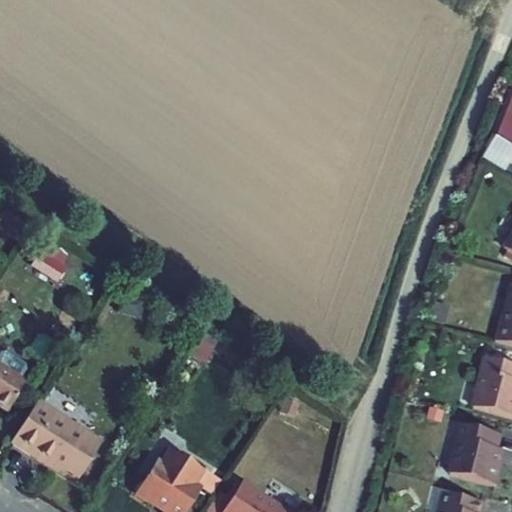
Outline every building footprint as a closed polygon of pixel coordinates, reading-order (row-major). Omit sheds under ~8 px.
[(511,92),(510,91),(493,136),(511,147),(511,92)] [(66,263),(41,247),(33,259),(58,275),(66,263)] [(495,343),(511,347),(511,291),(505,319),(502,318),(495,343)] [(0,408),(6,413),(24,384),(19,380),(25,371),(24,366),(4,352),(0,353),(0,408)] [(474,409),(511,419),(511,367),(486,361),(474,409)] [(78,480),(101,443),(36,402),(10,443),(58,473),(60,469),(78,480)] [(450,476),(495,487),(500,466),(499,466),(502,453),(498,452),(502,437),(462,427),(450,476)] [(137,483),(131,492),(149,503),(155,502),(166,509),(163,511),(185,511),(201,489),(194,484),(202,471),(205,467),(188,456),(186,460),(168,449),(160,463),(156,460),(142,481),(137,483)] [(201,489),(214,497),(217,492),(222,484),(202,471),(194,484),(201,489)] [(283,511),(240,484),(230,500),(221,511),(283,511)] [(221,511),(230,500),(217,492),(214,497),(203,511),(221,511)] [(440,511),(482,511),(485,505),(445,496),(440,511)]
